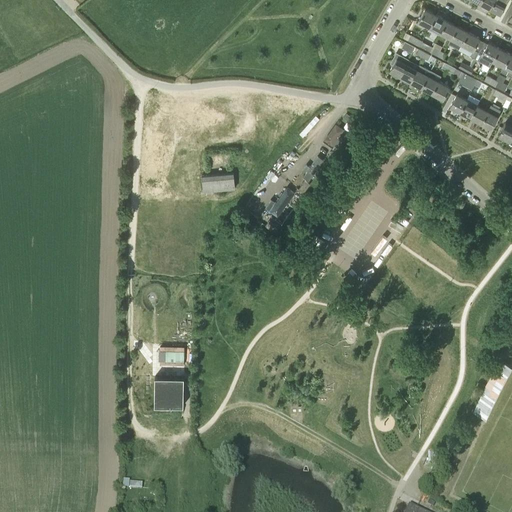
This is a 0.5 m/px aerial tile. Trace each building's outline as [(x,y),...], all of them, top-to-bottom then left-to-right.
[(493,0),(489,7),(500,13),(506,0),(493,0)] [(429,26),(436,14),(425,8),(418,20),(429,26)] [(447,20),(436,14),(429,26),(440,32),(447,20)] [(447,20),(440,32),(451,38),(457,26),(447,20)] [(457,26),(451,38),(448,43),(459,49),(468,31),(457,26)] [(479,37),(468,31),(459,49),(475,56),(477,52),(473,49),(479,37)] [(410,34),(407,40),(412,43),(414,40),(416,41),(417,38),(410,34)] [(418,46),(421,40),(417,38),(416,41),(414,40),(412,43),(418,46)] [(412,52),(415,46),(405,41),(402,47),(412,52)] [(429,52),(432,46),(424,41),(421,47),(429,52)] [(483,41),(477,52),(475,56),(474,57),(489,65),(490,64),(492,60),(493,60),(499,48),(488,42),(487,43),(483,41)] [(440,53),(441,51),(434,47),(431,53),(437,56),(438,52),(440,53)] [(510,53),(499,48),(493,60),(503,66),(510,53)] [(408,59),(396,53),(391,62),(393,64),(390,70),(393,72),(393,73),(393,75),(397,77),(399,77),(400,75),(401,76),(407,63),(406,63),(408,60),(408,59)] [(511,54),(510,53),(503,66),(504,66),(501,71),(511,76),(511,74),(511,54)] [(406,63),(407,63),(401,76),(404,78),(403,79),(404,81),(408,83),(410,82),(410,81),(411,81),(420,65),(419,64),(417,69),(412,66),(413,62),(408,60),(406,63)] [(420,65),(411,81),(422,87),(430,70),(428,74),(423,72),(425,67),(420,65)] [(463,71),(451,65),(450,67),(448,66),(447,69),(453,72),(453,73),(460,77),(463,71)] [(435,72),(430,70),(422,87),(432,92),(439,80),(433,76),(435,72)] [(472,88),(474,84),(477,79),(463,71),(460,77),(458,81),(472,88)] [(507,86),(493,79),(492,81),(490,80),(489,82),(495,86),(504,91),(507,86)] [(439,80),(432,92),(443,98),(450,85),(439,80)] [(461,111),(468,98),(457,93),(450,105),(461,111)] [(478,104),(468,98),(461,111),(471,116),(478,104)] [(491,103),(487,109),(488,109),(481,122),(491,127),(501,109),(491,103)] [(478,104),(471,116),(481,122),(488,109),(487,109),(478,104)] [(355,119),(347,113),(342,119),(351,125),(355,119)] [(335,121),(321,143),(331,150),(345,127),(335,121)] [(511,135),(511,121),(510,124),(505,122),(499,134),(509,140),(511,135)] [(197,140),(206,139),(206,128),(196,129),(197,140)] [(316,152),(300,174),(310,181),(326,159),(316,152)] [(235,187),(234,174),(233,172),(202,175),(202,176),(203,190),(235,188),(235,187)] [(311,183),(306,179),(299,188),(305,192),(311,183)] [(290,196),(278,212),(285,218),(297,201),(290,196)] [(276,232),(283,223),(277,219),(271,228),(276,232)] [(160,349),(166,349),(166,357),(159,357),(160,363),(185,362),(184,343),(160,344),(160,349)] [(492,411),(511,364),(498,359),(478,406),(492,411)] [(183,377),(154,377),(154,406),(183,406),(183,377)]
